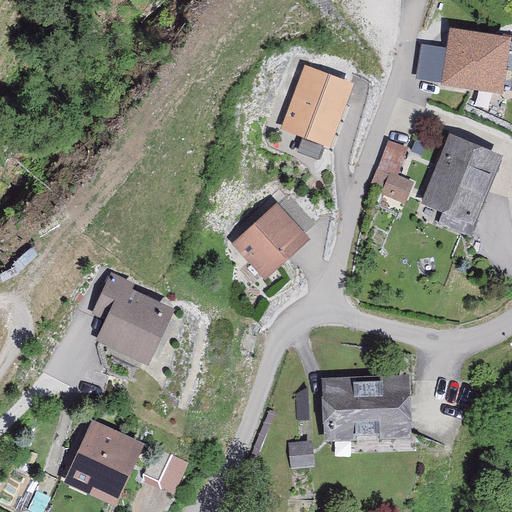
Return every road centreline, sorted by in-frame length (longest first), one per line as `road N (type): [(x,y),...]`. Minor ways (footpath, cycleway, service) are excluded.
road 1 (residential): [(323,312),(421,2)]
road 2 (residential): [(323,312),(284,327),(252,417),(202,511)]
road 3 (residential): [(511,321),(453,340),(323,312)]
